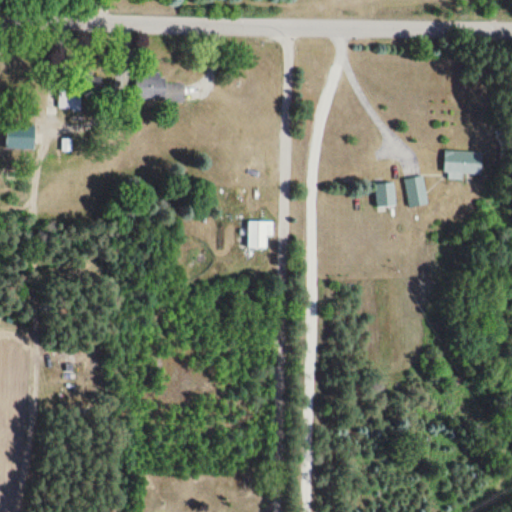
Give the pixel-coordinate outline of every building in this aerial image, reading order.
[(184,80),(133,79),(133,102),(184,103),(184,80)] [(34,150),(34,126),(6,126),(6,150),(34,150)] [(445,176),(485,176),(485,152),(445,152),(445,176)] [(408,207),(428,205),(425,176),(405,178),(408,207)] [(375,183),(375,206),(395,206),(395,183),(375,183)] [(273,236),(273,221),(248,221),(248,248),(267,248),(267,236),(273,236)]
